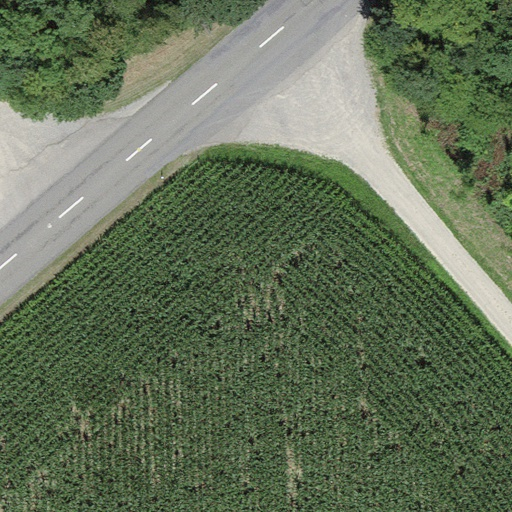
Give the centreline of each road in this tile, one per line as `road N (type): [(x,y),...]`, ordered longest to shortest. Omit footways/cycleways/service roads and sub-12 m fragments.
road 1 (tertiary): [(0,280),(334,0)]
road 2 (track): [(266,60),(511,310)]
